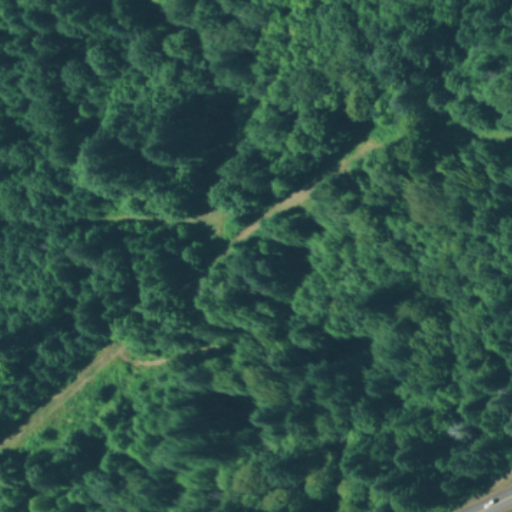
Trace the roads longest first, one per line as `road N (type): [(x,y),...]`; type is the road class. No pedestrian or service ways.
road 1 (residential): [(511,142),(374,144),(301,182),(0,438)]
road 2 (track): [(0,222),(161,224),(195,230),(216,253)]
